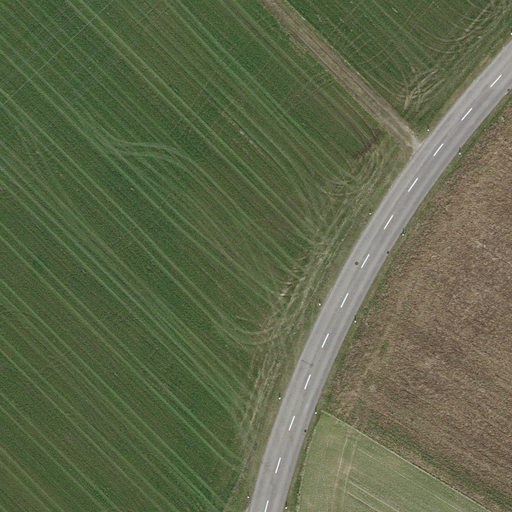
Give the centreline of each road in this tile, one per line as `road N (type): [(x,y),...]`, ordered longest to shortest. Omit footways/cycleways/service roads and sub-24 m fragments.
road 1 (tertiary): [(511,65),(431,159),(355,282),(298,408),(265,511)]
road 2 (track): [(431,159),(271,0)]
